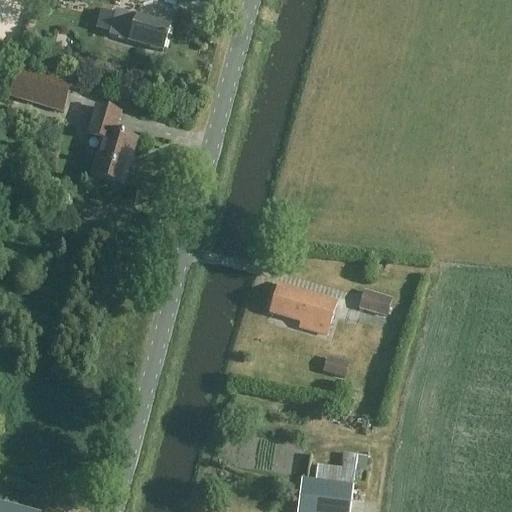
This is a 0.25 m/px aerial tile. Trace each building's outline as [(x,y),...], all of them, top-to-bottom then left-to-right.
[(117,12),(116,15),(100,11),(95,30),(110,34),(109,37),(163,53),(171,27),(137,17),(137,18),(117,12)] [(10,97),(62,112),(71,82),(19,66),(10,97)] [(93,176),(124,186),(137,140),(115,133),(121,114),(97,107),(88,136),(103,141),(93,176)] [(336,305),(278,287),(270,315),(301,324),(300,329),(326,337),(336,305)] [(358,312),(386,320),(391,302),(363,294),(358,312)] [(349,365),(327,359),(322,376),(345,381),(349,365)] [(350,511),(353,489),(354,484),(364,485),(368,458),(344,455),(342,470),(317,467),(315,484),(301,482),(296,511),(350,511)]
